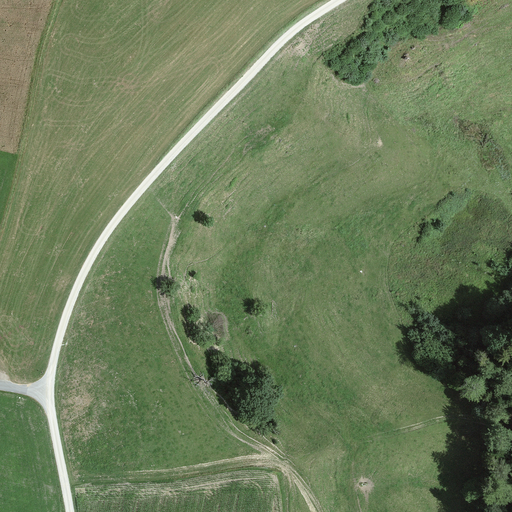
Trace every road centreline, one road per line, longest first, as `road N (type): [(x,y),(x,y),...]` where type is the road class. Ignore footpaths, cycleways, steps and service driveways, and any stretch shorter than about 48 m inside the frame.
road 1 (unclassified): [(341,0),(279,43),(131,199),(77,286),(44,392)]
road 2 (track): [(62,470),(124,477),(273,462),(294,472),(319,511)]
road 3 (track): [(56,0),(0,231)]
road 4 (unclassified): [(44,392),(70,511)]
